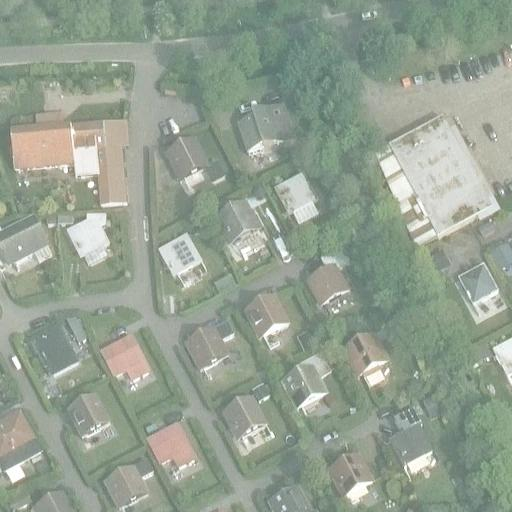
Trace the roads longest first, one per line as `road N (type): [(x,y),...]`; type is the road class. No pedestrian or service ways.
road 1 (unclassified): [(142,51),(466,0)]
road 2 (unclassified): [(142,51),(0,58)]
